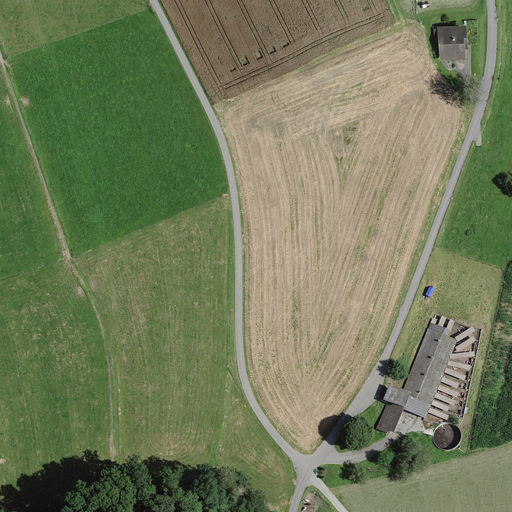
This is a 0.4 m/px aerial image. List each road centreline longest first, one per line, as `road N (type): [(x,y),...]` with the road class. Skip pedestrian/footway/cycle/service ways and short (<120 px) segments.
road 1 (track): [(152,0),(221,136),(235,194),(242,362),(252,402),(345,511)]
road 2 (residential): [(293,511),(308,468),(388,354),(485,101),(492,0)]
